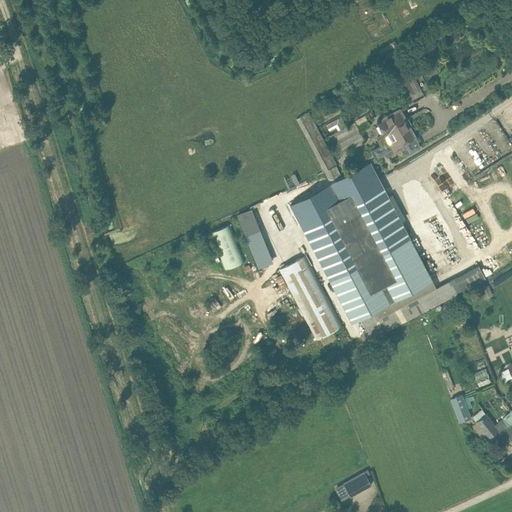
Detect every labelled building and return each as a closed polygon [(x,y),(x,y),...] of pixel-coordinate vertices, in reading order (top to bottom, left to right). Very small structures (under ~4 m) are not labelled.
[(381,48),(386,58),(397,52),(392,42),(381,48)] [(392,61),(410,95),(422,89),(403,55),(392,61)] [(330,115),(340,109),(341,109),(335,98),(327,102),(329,106),(326,108),(324,104),(312,110),(320,123),(331,117),(330,115)] [(382,144),(372,149),(376,158),(386,152),(387,154),(394,151),(395,152),(401,149),(402,150),(403,151),(404,152),(405,152),(406,152),(406,153),(407,153),(408,153),(409,153),(409,152),(410,152),(411,152),(422,146),(417,136),(410,124),(412,123),(408,115),(406,116),(401,106),(377,119),(384,132),(378,135),(382,144)] [(365,163),(356,168),(342,175),(337,165),(338,164),(309,111),(297,118),(330,182),(293,201),(296,207),(301,204),(310,222),(323,215),(322,212),(338,204),(336,200),(344,196),(344,195),(373,179),(365,163)] [(328,136),(338,156),(366,141),(360,130),(371,125),(366,115),(354,120),(355,121),(347,126),(342,116),(326,124),(329,130),(336,126),(339,130),(328,136)] [(499,168),(504,177),(511,173),(511,169),(509,163),(499,168)] [(447,172),(435,179),(442,191),(454,184),(447,172)] [(274,262),(255,207),(239,213),(259,267),(274,262)] [(428,227),(443,219),(438,209),(422,216),(428,227)] [(315,231),(308,235),(368,349),(390,337),(386,331),(486,278),(479,265),(437,287),(411,237),(356,266),(350,254),(346,257),(327,222),(314,229),(315,231)] [(245,261),(230,224),(210,232),(225,269),(245,261)] [(481,244),(487,241),(480,228),(474,231),(481,244)] [(343,326),(305,255),(279,269),(317,340),(343,326)] [(484,341),(488,357),(501,354),(497,338),(484,341)] [(477,371),(479,384),(490,382),(488,369),(477,371)] [(463,394),(452,398),(450,399),(459,422),(472,417),(463,394)] [(499,429),(486,413),(481,408),(472,416),(476,421),(476,422),(473,426),(474,427),(473,428),(483,439),(488,435),(489,437),(499,429)] [(511,415),(505,420),(503,418),(495,424),(499,429),(498,430),(501,433),(507,428),(511,434),(511,415)] [(372,484),(364,470),(343,482),(351,495),(372,484)]
